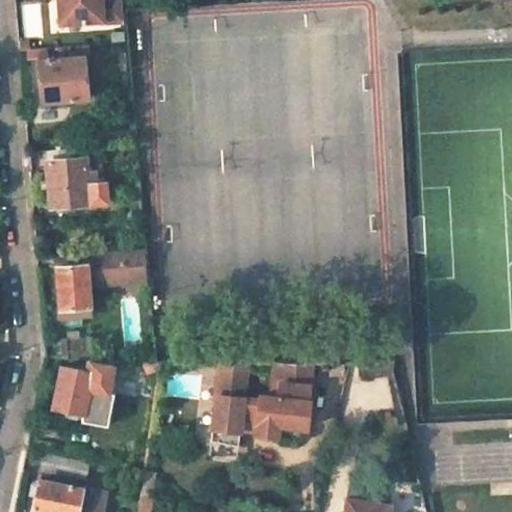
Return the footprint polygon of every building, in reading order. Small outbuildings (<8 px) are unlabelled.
[(103,21),(123,19),(121,0),(59,0),(61,23),(103,19),(103,21)] [(85,56),(38,60),(42,101),(88,97),(85,56)] [(107,133),(108,146),(135,144),(134,131),(107,133)] [(86,157),(46,160),(51,206),(107,201),(105,184),(97,184),(96,171),(87,172),(86,157)] [(56,265),(60,308),(90,306),(88,283),(100,281),(145,278),(143,248),(55,255),(56,265)] [(91,314),(90,306),(60,308),(60,317),(91,314)] [(92,337),(63,338),(63,357),(89,359),(93,359),(92,337)] [(86,371),(62,366),(53,406),(83,412),(82,420),(107,425),(114,393),(108,392),(113,365),(89,359),(86,371)] [(391,362),(359,363),(358,367),(359,374),(393,374),(391,362)] [(255,432),(277,436),(279,423),(307,427),(310,400),(308,400),(313,363),(274,364),(272,376),(270,395),(260,394),(259,399),(244,396),(247,363),(218,363),(209,439),(237,442),(239,424),(255,426),(255,432)] [(343,363),(329,363),(329,375),(343,376),(343,363)] [(207,454),(235,458),(237,442),(209,439),(207,454)] [(88,463),(47,455),(43,469),(85,478),(88,463)] [(155,476),(145,474),(143,493),(152,495),(155,476)] [(77,511),(82,489),(38,479),(32,510),(44,511),(77,511)] [(99,511),(104,493),(82,489),(77,511),(99,511)] [(140,511),(150,511),(153,495),(152,495),(143,493),(140,511)] [(348,500),(345,511),(388,511),(389,506),(348,500)]
